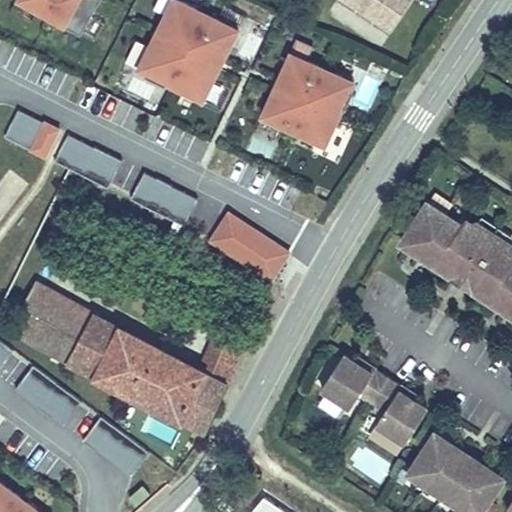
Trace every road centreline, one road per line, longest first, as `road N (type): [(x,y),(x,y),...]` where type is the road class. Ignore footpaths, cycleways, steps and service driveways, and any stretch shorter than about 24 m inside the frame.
road 1 (residential): [(0,88),(336,251)]
road 2 (tertiary): [(336,251),(193,485),(168,511)]
road 3 (tertiary): [(497,0),(336,251)]
road 4 (residential): [(105,511),(92,467),(0,395)]
road 5 (track): [(328,511),(219,444)]
